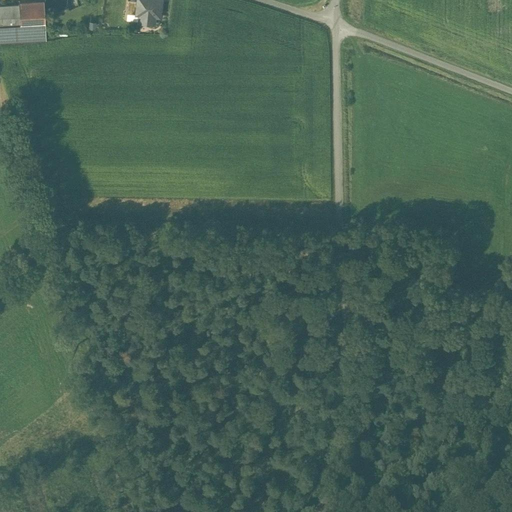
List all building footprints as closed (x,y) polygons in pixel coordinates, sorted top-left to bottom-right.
[(45,0),(45,1),(47,6),(50,8),(53,10),(57,10),(61,9),(64,6),(66,3),(66,0),(45,0)] [(77,0),(68,0),(71,10),(78,6),(77,0)] [(137,13),(138,0),(135,0),(128,0),(128,13),(137,13)] [(162,0),(138,0),(137,13),(141,14),(140,21),(155,23),(156,16),(160,16),(162,0)] [(44,1),(19,3),(20,26),(20,32),(45,31),(44,1)] [(18,4),(0,4),(0,27),(20,26),(19,3),(18,3),(18,4)]
